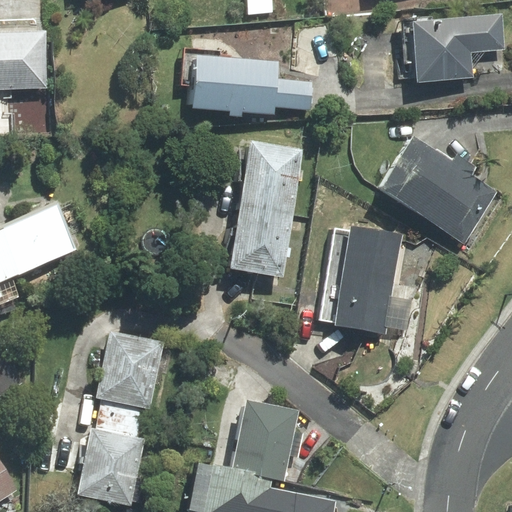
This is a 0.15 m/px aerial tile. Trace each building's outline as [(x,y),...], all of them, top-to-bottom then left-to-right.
[(267,0),(243,0),(243,15),(267,16),(267,0)] [(498,51),(494,18),(401,28),(407,86),(467,79),(465,55),(498,51)] [(0,92),(42,91),(40,35),(0,36),(0,92)] [(272,84),(273,64),(215,61),(215,53),(176,51),(174,89),(184,89),(183,112),(221,113),(221,120),(236,120),(236,114),(268,115),(268,110),(305,112),(306,85),(272,84)] [(488,196),(400,144),(370,194),(458,247),(488,196)] [(293,154),(239,146),(229,207),(284,216),(293,154)] [(0,227),(0,252),(11,276),(68,251),(48,206),(0,227)] [(274,279),(284,216),(229,207),(219,270),(274,279)] [(410,302),(386,299),(394,239),(339,231),(339,235),(326,234),(314,322),(324,324),(323,330),(405,342),(410,302)] [(0,304),(13,298),(5,279),(11,276),(0,252),(0,304)] [(144,412),(157,344),(101,334),(88,401),(96,403),(93,418),(138,426),(140,411),(144,412)] [(0,343),(0,395),(23,383),(0,343)] [(234,404),(221,474),(264,482),(277,484),(282,458),(294,460),(298,436),(286,433),(290,414),(234,404)] [(125,508),(137,443),(135,442),(138,426),(93,418),(90,433),(81,431),(68,498),(125,508)] [(286,511),(289,496),(262,492),(264,482),(221,474),(185,468),(177,511),(286,511)] [(0,499),(11,492),(0,474),(0,499)]
